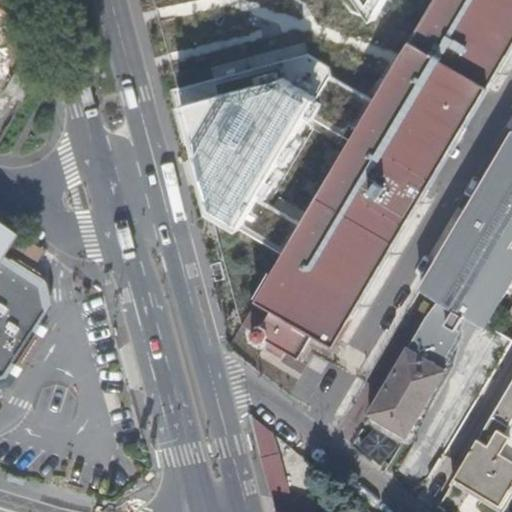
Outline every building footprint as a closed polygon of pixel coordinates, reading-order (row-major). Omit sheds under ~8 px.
[(511,49),(511,0),(434,0),(399,60),(374,100),(366,114),(281,253),(251,302),(256,305),(260,299),(271,306),(261,322),(253,324),(249,330),(251,337),(258,341),(265,339),(265,338),(287,351),(292,344),(301,349),(312,330),(330,341),(326,347),(331,350),(335,344),(511,49)] [(344,0),(351,10),(374,18),(384,0),(344,0)] [(308,52),(176,87),(208,208),(281,253),(366,114),(374,100),(333,77),(330,65),(308,52)] [(0,106),(2,108),(10,97),(0,89),(0,106)] [(511,131),(482,183),(420,285),(441,298),(422,325),(371,412),(406,433),(443,371),(465,313),(479,322),(485,312),(511,265),(511,131)] [(0,253),(12,234),(0,225),(0,253)] [(33,262),(39,248),(23,242),(17,255),(33,262)] [(43,282),(0,256),(0,374),(1,373),(4,374),(49,308),(43,282)] [(511,265),(485,312),(479,322),(485,326),(511,282),(511,265)] [(292,344),(287,351),(296,357),(301,349),(292,344)] [(511,380),(492,414),(511,426),(511,380)] [(272,455),(264,427),(249,414),(260,457),(272,455)] [(511,426),(492,414),(452,479),(499,506),(511,485),(511,426)] [(263,469),(272,501),(289,502),(287,490),(281,489),(272,455),(260,457),(263,469)]
